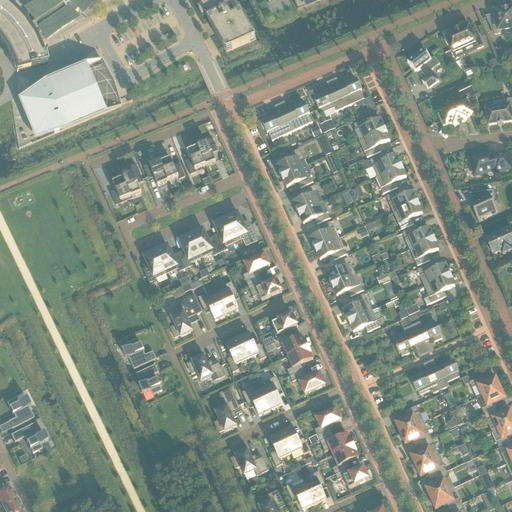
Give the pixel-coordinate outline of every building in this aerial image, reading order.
[(0,0),(0,41),(1,42),(3,45),(5,47),(7,50),(8,53),(8,54),(14,67),(16,67),(18,73),(46,66),(44,57),(39,46),(36,39),(35,37),(40,34),(45,41),(74,22),(72,18),(78,12),(81,15),(96,0),(49,0),(27,15),(34,25),(29,28),(26,23),(25,23),(22,25),(12,14),(15,10),(12,7),(8,11),(0,5),(0,0)] [(224,49),(253,37),(231,0),(191,0),(204,21),(206,19),(224,49)] [(293,0),(298,11),(316,3),(315,0),(293,0)] [(487,18),(495,35),(501,34),(500,31),(510,30),(511,32),(511,31),(511,9),(495,12),(496,16),(487,18)] [(460,29),(453,32),(454,34),(446,37),(456,60),(464,56),(462,50),(475,44),(477,50),(486,46),(481,33),(472,37),(468,27),(460,31),(460,29)] [(420,70),(425,76),(427,78),(422,82),(428,89),(439,81),(431,71),(439,65),(434,59),(431,61),(423,51),(407,63),(415,74),(420,70)] [(496,60),(489,63),(492,69),(498,66),(496,60)] [(45,85),(46,87),(34,92),(21,100),(24,109),(39,136),(63,128),(64,131),(119,108),(100,62),(45,85)] [(363,100),(364,100),(360,91),(361,90),(357,81),(356,81),(354,78),(346,81),(348,85),(336,91),(344,109),(363,100)] [(344,109),(336,91),(324,96),(322,92),(314,96),(316,99),(315,100),(319,109),(320,109),(322,114),(334,109),(336,112),(344,109)] [(364,100),(363,100),(369,113),(375,110),(369,97),(364,100)] [(487,111),(489,126),(498,125),(498,127),(504,126),(504,124),(511,122),(511,119),(511,118),(511,101),(511,100),(502,102),(503,109),(487,111)] [(284,115),(292,133),(312,124),(308,115),(309,115),(305,105),(304,106),(302,102),(294,106),(296,110),(284,115)] [(438,116),(443,128),(453,124),(454,127),(467,122),(465,119),(472,116),(466,103),(438,116)] [(268,134),(272,142),(292,133),(284,115),(272,121),(270,117),(262,120),(264,124),(263,125),(267,134),(268,134)] [(369,126),(366,120),(355,125),(357,131),(355,132),(360,143),(360,142),(386,131),(384,126),(383,127),(380,121),(369,126)] [(386,131),(360,143),(365,153),(367,159),(381,153),(379,147),(390,142),(387,136),(388,136),(386,131)] [(197,148),(205,167),(216,163),(212,152),(217,150),(212,139),(207,141),(208,144),(197,148)] [(205,167),(197,148),(187,152),(191,163),(186,165),(191,176),(197,174),(196,171),(205,167)] [(305,161),(300,150),(286,157),(288,162),(277,168),(280,174),(279,174),(281,179),(302,169),(307,167),(308,166),(305,161)] [(495,171),(496,174),(511,169),(507,154),(492,158),(491,154),(478,158),(478,157),(469,159),(471,168),(472,168),(475,176),(495,171)] [(378,178),(376,179),(402,167),(400,163),(399,163),(396,157),(385,162),(383,156),(370,162),(373,167),(378,178)] [(149,165),(144,168),(148,179),(154,177),(158,187),(169,183),(161,163),(159,159),(149,164),(149,165)] [(171,159),(161,163),(169,183),(178,179),(179,181),(185,178),(181,167),(175,169),(171,159)] [(132,172),(122,176),(123,179),(131,198),(142,194),(137,183),(143,181),(138,170),(137,168),(136,166),(131,168),(132,172)] [(307,167),(302,169),(281,179),(284,183),(287,189),(298,184),(301,190),(313,184),(311,179),(313,178),(308,166),(307,167)] [(376,179),(381,190),(384,195),(398,189),(395,183),(406,178),(403,172),(404,172),(402,167),(376,179)] [(117,193),(112,196),(116,207),(132,200),(131,198),(123,179),(113,183),(117,193)] [(353,181),(348,183),(350,189),(356,186),(353,181)] [(317,193),(315,187),(302,193),(305,199),(294,204),(297,210),(296,210),(298,215),(318,205),(314,195),(317,193)] [(471,204),(477,219),(496,210),(490,196),(492,195),(490,191),(472,194),(476,202),(471,204)] [(398,212),(394,214),(394,215),(418,204),(416,199),(413,193),(402,198),(399,192),(387,198),(389,204),(393,202),(398,212)] [(298,215),(300,219),(301,219),(304,225),(315,220),(318,226),(330,220),(327,214),(328,214),(323,203),(318,205),(298,215)] [(394,215),(399,225),(401,231),(414,226),(411,220),(423,215),(420,209),(420,208),(418,204),(394,215)] [(226,220),(237,243),(243,240),(246,247),(258,242),(256,238),(250,225),(244,228),(238,215),(226,220)] [(215,242),(221,254),(227,251),(226,248),(237,243),(226,220),(215,225),(221,239),(215,242)] [(334,229),(331,223),(319,229),(322,235),(311,240),(313,246),(315,251),(339,240),(334,229)] [(405,240),(410,251),(435,240),(432,235),(432,236),(429,230),(418,235),(415,229),(403,234),(405,240)] [(501,252),(503,256),(511,252),(510,248),(511,246),(511,230),(487,241),(493,255),(501,252)] [(191,236),(202,259),(213,254),(214,257),(221,254),(215,242),(209,245),(203,231),(191,236)] [(180,258),(186,270),(192,267),(191,264),(202,259),(191,236),(180,242),(186,255),(180,258)] [(344,250),(339,240),(315,251),(317,256),(318,255),(320,261),(332,256),(334,262),(347,256),(344,250)] [(410,251),(415,262),(418,267),(430,262),(427,256),(439,251),(436,245),(437,245),(435,240),(410,251)] [(157,253),(167,275),(178,270),(179,273),(186,270),(180,258),(174,261),(167,248),(157,253)] [(157,283),(156,280),(167,275),(157,253),(145,258),(151,271),(145,274),(151,286),(157,283)] [(262,271),(270,267),(264,255),(245,264),(249,274),(243,277),(249,288),(262,282),(260,276),(264,275),(262,271)] [(351,265),(348,259),(336,265),(338,271),(327,276),(330,282),(329,282),(332,287),(356,276),(351,265)] [(420,277),(425,288),(451,276),(449,272),(448,272),(445,266),(434,271),(431,265),(417,271),(420,277)] [(387,274),(380,277),(383,284),(390,281),(387,274)] [(348,292),(351,298),(363,292),(361,286),(356,276),(332,287),(334,292),(334,291),(337,297),(348,292)] [(453,281),(451,276),(425,288),(429,297),(424,300),(427,307),(446,298),(444,292),(455,287),(452,281),(453,281)] [(259,296),(262,302),(282,293),(277,281),(264,287),(262,282),(249,288),(254,298),(259,296)] [(218,297),(227,317),(238,312),(233,299),(238,297),(232,283),(226,286),(228,292),(218,297)] [(189,286),(182,289),(185,294),(191,291),(189,286)] [(367,301),(365,295),(352,301),(355,307),(344,312),(347,318),(346,318),(348,323),(372,312),(367,301)] [(196,316),(202,313),(194,296),(186,300),(182,306),(179,308),(182,313),(172,318),(176,327),(171,329),(175,339),(180,337),(181,338),(193,333),(189,324),(198,320),(196,316)] [(210,310),(215,322),(227,317),(218,297),(207,302),(204,296),(198,299),(205,312),(210,310)] [(445,303),(439,306),(442,313),(448,310),(445,303)] [(420,313),(417,305),(405,310),(408,317),(420,313)] [(365,328),(368,334),(380,328),(377,323),(372,312),(348,323),(350,328),(351,327),(354,334),(365,328)] [(272,338),(275,344),(288,338),(286,333),(298,327),(292,316),(272,325),(276,332),(270,334),(272,338)] [(411,326),(420,345),(432,339),(434,343),(441,339),(440,335),(441,335),(436,325),(435,326),(433,321),(421,326),(419,323),(411,326)] [(401,357),(409,354),(408,350),(420,345),(411,326),(407,328),(403,330),(405,334),(393,339),(395,344),(394,345),(399,354),(400,354),(401,357)] [(238,341),(240,344),(247,361),(258,356),(260,361),(266,359),(260,345),(255,348),(249,335),(238,341)] [(272,338),(262,343),(265,349),(275,344),(272,338)] [(290,343),(288,338),(275,344),(277,350),(283,348),(288,358),(308,349),(303,338),(290,343)] [(135,371),(135,370),(157,360),(153,353),(146,356),(144,353),(145,353),(141,344),(140,344),(138,340),(129,344),(129,343),(129,344),(131,348),(123,352),(127,361),(129,360),(134,371),(135,371)] [(227,361),(233,374),(239,371),(236,366),(247,361),(240,344),(238,341),(226,346),(232,358),(227,361)] [(313,360),(308,349),(288,358),(293,369),(287,372),(290,377),(303,371),(301,366),(313,360)] [(204,357),(192,362),(193,363),(188,366),(192,375),(197,373),(201,382),(216,375),(219,381),(225,378),(219,364),(213,367),(211,363),(208,365),(204,357)] [(444,367),(432,372),(441,390),(449,387),(447,383),(459,378),(457,373),(458,372),(453,363),(452,363),(451,359),(443,363),(444,367)] [(136,375),(141,386),(139,387),(143,396),(151,392),(153,397),(154,396),(162,392),(160,388),(161,388),(157,379),(156,379),(155,376),(159,374),(155,366),(137,375),(136,375)] [(306,376),(303,371),(290,377),(293,383),(298,381),(305,396),(325,386),(320,375),(312,378),(310,375),(306,376)] [(431,390),(433,394),(441,390),(432,372),(420,377),(418,374),(411,378),(412,381),(411,382),(416,391),(417,391),(419,396),(431,390)] [(271,412),(282,406),(277,394),(282,392),(276,378),(270,381),(272,387),(262,392),(271,412)] [(501,389),(496,378),(484,383),(482,378),(470,383),(472,389),(478,387),(483,397),(501,389)] [(254,405),(259,417),(271,412),(262,392),(256,394),(253,389),(242,394),(248,407),(254,405)] [(494,405),(505,400),(501,389),(483,397),(477,400),(484,416),(497,411),(494,405)] [(241,411),(234,397),(234,398),(230,390),(220,395),(226,408),(215,413),(220,422),(215,424),(219,434),(224,431),(225,433),(237,427),(233,419),(237,417),(235,414),(241,411)] [(451,394),(445,397),(450,409),(457,406),(451,394)] [(26,399),(18,403),(16,398),(16,399),(7,403),(9,407),(9,408),(13,416),(14,416),(15,419),(8,423),(12,430),(33,419),(33,420),(34,419),(28,408),(30,407),(26,399)] [(419,413),(417,407),(404,413),(407,419),(396,424),(401,435),(424,424),(419,413)] [(334,425),(342,422),(336,410),(316,419),(320,429),(315,431),(320,443),(334,436),(331,431),(335,429),(334,425)] [(499,416),(497,411),(484,416),(487,422),(492,433),(511,423),(511,414),(510,411),(499,416)] [(42,450),(40,446),(48,442),(43,433),(41,434),(36,423),(35,424),(11,436),(14,444),(25,438),(27,442),(26,442),(30,451),(31,450),(33,454),(41,450),(42,451),(42,450)] [(511,436),(511,423),(492,433),(496,443),(497,443),(499,449),(511,443),(509,438),(511,436)] [(401,435),(406,445),(417,440),(419,446),(432,440),(429,434),(424,424),(401,435)] [(304,456),(310,453),(304,439),(299,442),(293,430),(282,435),(291,455),(301,450),(304,456)] [(283,466),(280,460),(291,455),(282,435),(270,440),(276,452),(271,455),(277,468),(283,466)] [(336,441),(334,436),(320,443),(325,453),(331,451),(333,457),(353,447),(348,436),(336,441)] [(422,451),(411,457),(416,467),(439,456),(434,446),(432,440),(419,446),(422,451)] [(511,444),(511,443),(499,449),(502,455),(506,465),(511,462),(511,444)] [(359,459),(353,447),(333,457),(338,467),(333,470),(335,476),(349,469),(346,464),(359,459)] [(247,451),(236,456),(236,458),(231,460),(236,470),(241,467),(245,476),(255,472),(257,478),(269,472),(263,459),(257,461),(255,457),(251,459),(247,451)] [(29,460),(26,455),(19,458),(22,464),(29,460)] [(444,467),(439,456),(416,467),(421,478),(432,473),(434,478),(447,473),(444,467)] [(351,475),(349,469),(335,476),(338,482),(344,479),(349,490),(369,481),(363,469),(351,475)] [(314,506),(326,501),(320,489),(325,486),(319,473),(309,478),(311,483),(305,486),(314,506)] [(431,500),(454,489),(449,478),(447,473),(434,478),(437,484),(426,489),(431,500)] [(492,484),(485,487),(487,493),(495,489),(492,484)] [(297,499),(303,511),(314,506),(305,486),(294,491),(292,485),(286,488),(292,502),(297,499)] [(0,510),(17,502),(12,493),(11,494),(8,488),(2,491),(0,486),(0,510)] [(431,500),(436,511),(447,505),(450,511),(462,505),(459,500),(454,502),(449,492),(455,489),(454,489),(431,500)] [(279,511),(280,511),(278,508),(284,505),(278,492),(266,497),(269,503),(259,507),(261,511),(279,511)] [(21,511),(22,511),(17,502),(0,510),(0,511),(21,511)]
